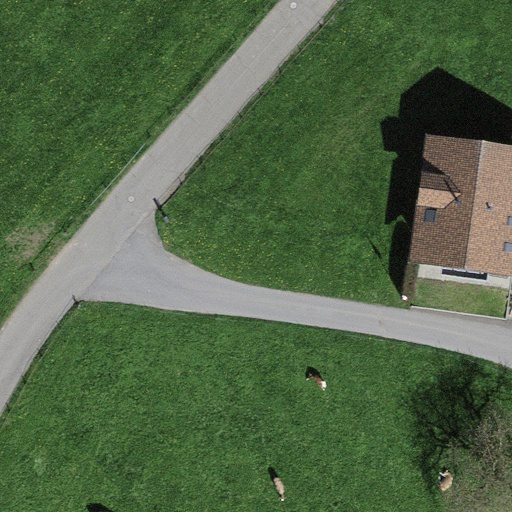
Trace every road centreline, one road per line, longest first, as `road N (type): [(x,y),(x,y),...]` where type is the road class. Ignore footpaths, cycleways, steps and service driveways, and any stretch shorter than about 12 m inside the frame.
road 1 (residential): [(0,354),(72,262),(176,163),(314,0)]
road 2 (track): [(511,360),(457,341),(119,286),(72,262)]
